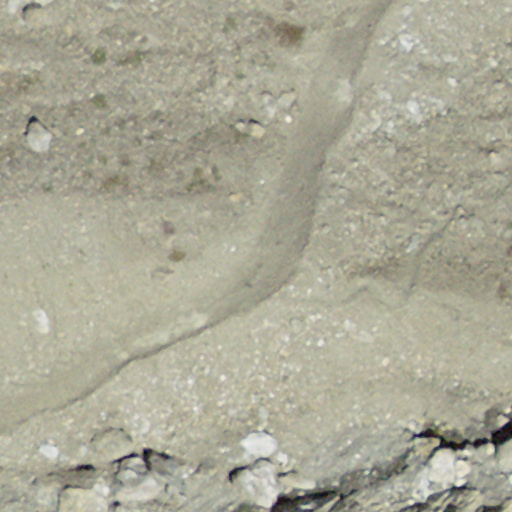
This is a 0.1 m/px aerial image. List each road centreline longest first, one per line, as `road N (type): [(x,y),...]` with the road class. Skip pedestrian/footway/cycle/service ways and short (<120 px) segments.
road 1 (track): [(0,400),(278,264)]
road 2 (track): [(278,264),(306,212),(318,117),(350,27),(369,0)]
